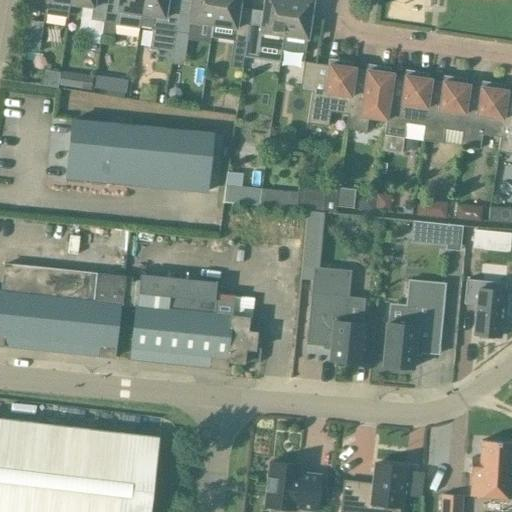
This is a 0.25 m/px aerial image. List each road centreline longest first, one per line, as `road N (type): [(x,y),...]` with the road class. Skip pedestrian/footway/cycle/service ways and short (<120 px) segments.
road 1 (residential): [(511,365),(427,414),(221,398)]
road 2 (residential): [(221,398),(0,376)]
